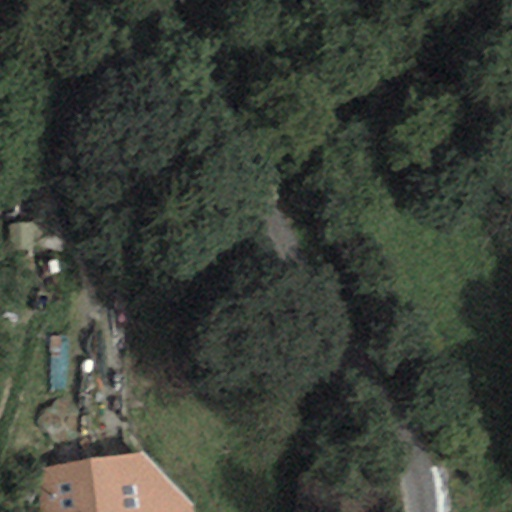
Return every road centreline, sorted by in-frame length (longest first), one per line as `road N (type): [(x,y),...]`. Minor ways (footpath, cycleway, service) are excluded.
road 1 (track): [(171,0),(214,67),(254,203),(420,452),(428,511)]
road 2 (track): [(91,370),(51,0)]
